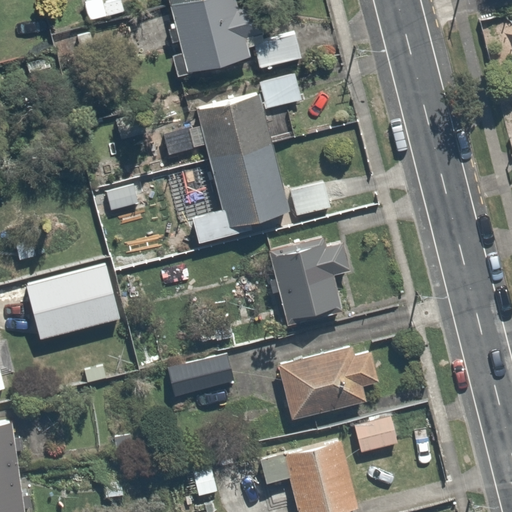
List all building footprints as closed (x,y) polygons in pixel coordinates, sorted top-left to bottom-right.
[(121,0),(81,0),(90,25),(126,13),(121,0)] [(167,0),(172,18),(161,21),(175,74),(204,66),(246,54),(231,0),(167,0)] [(293,27),(246,41),(254,69),(301,54),(293,27)] [(291,80),(196,105),(201,123),(187,126),(194,150),(206,147),(214,176),(202,180),(206,196),(221,192),(224,206),(187,216),(193,241),(290,215),(263,112),(297,103),(291,80)] [(322,179),(288,187),(295,215),(329,206),(322,179)] [(338,234),(270,254),(289,319),(340,304),(331,275),(349,270),(338,234)] [(55,272),(1,285),(8,313),(18,311),(22,329),(57,321),(51,297),(61,295),(55,272)] [(361,338),(280,365),(297,416),(363,395),(359,382),(374,378),(361,338)] [(237,350),(166,368),(178,415),(249,397),(237,350)] [(393,416),(355,424),(360,451),(399,442),(393,416)] [(24,511),(14,417),(0,418),(0,511),(24,511)] [(339,437),(266,456),(271,477),(287,472),(297,511),(317,511),(356,502),(339,437)] [(213,464),(188,470),(194,497),(220,491),(213,464)]
